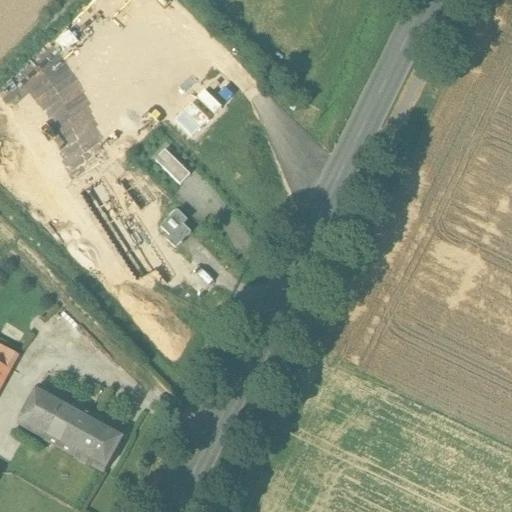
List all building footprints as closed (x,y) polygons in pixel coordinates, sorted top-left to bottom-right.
[(165,151),(155,161),(180,186),(190,176),(165,151)] [(178,212),(162,228),(171,237),(167,241),(176,249),(191,233),(183,226),(188,221),(178,212)] [(0,344),(0,364),(11,371),(20,355),(0,344)] [(0,391),(11,371),(0,364),(0,391)] [(125,434),(39,386),(18,425),(104,472),(125,434)]
